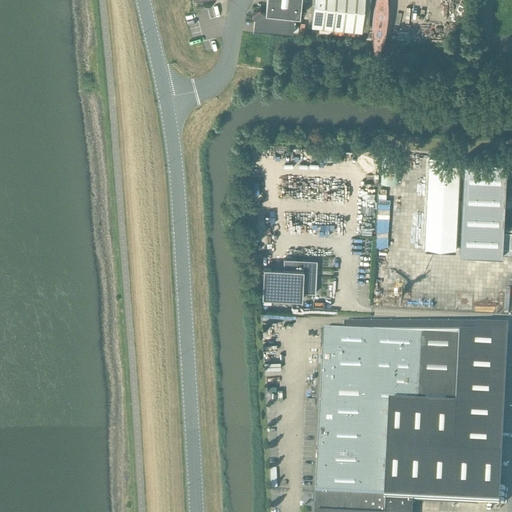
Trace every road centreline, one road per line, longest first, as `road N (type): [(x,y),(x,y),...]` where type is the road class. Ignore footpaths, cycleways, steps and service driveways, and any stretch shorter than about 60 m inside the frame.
road 1 (tertiary): [(196,511),(167,99)]
road 2 (unknown): [(479,326),(472,427),(455,436),(414,435)]
road 3 (residential): [(167,99),(208,88),(221,74),(242,0)]
